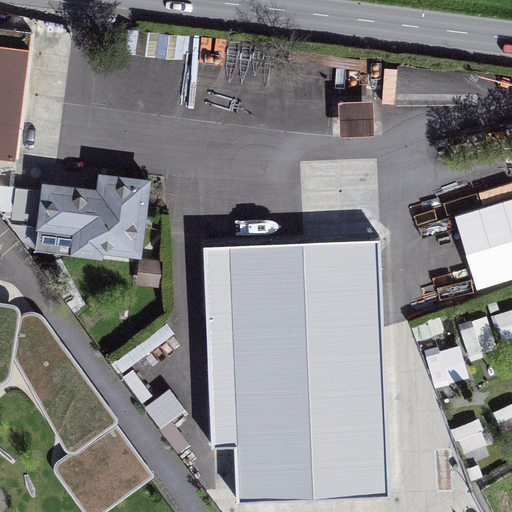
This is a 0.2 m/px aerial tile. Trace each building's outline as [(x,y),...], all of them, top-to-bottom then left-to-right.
[(31,30),(0,26),(0,155),(15,158),(31,30)] [(373,95),(339,97),(340,129),(374,128),(373,95)] [(378,190),(377,163),(345,165),(345,191),(378,190)] [(100,190),(47,183),(39,245),(100,253),(101,245),(137,250),(146,180),(102,174),(100,190)] [(5,191),(5,216),(38,217),(39,191),(5,191)] [(379,237),(205,245),(211,368),(232,368),(238,499),(390,492),(379,237)] [(0,331),(0,328),(20,314),(21,310),(20,307),(17,304),(15,302),(10,302),(0,300),(0,383),(4,382),(8,379),(11,375),(12,371),(14,358),(63,446),(64,448),(68,452),(57,460),(55,463),(54,466),(54,470),(55,472),(83,511),(96,511),(61,463),(116,423),(111,417),(79,440),(21,360),(53,337),(47,329),(15,352),(0,331)] [(511,311),(495,316),(502,342),(511,339),(511,311)] [(20,314),(0,328),(0,331),(15,352),(47,329),(39,316),(20,314)] [(470,359),(496,352),(488,318),(461,325),(470,359)] [(111,417),(53,337),(21,360),(79,440),(111,417)] [(427,354),(435,388),(469,381),(461,346),(427,354)] [(503,433),(511,428),(511,405),(495,414),(503,433)] [(456,429),(466,465),(490,458),(480,422),(456,429)] [(61,463),(96,511),(100,511),(153,474),(116,423),(61,463)]
